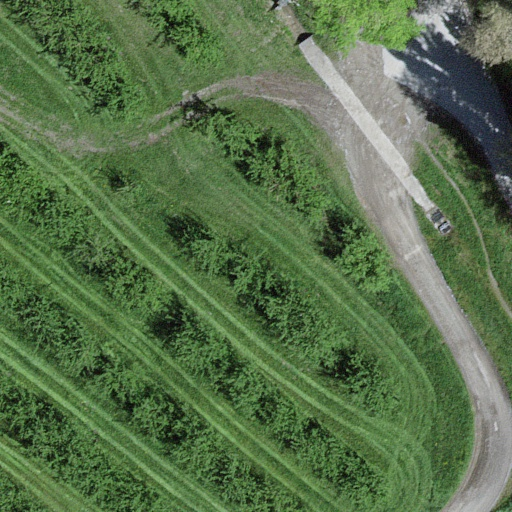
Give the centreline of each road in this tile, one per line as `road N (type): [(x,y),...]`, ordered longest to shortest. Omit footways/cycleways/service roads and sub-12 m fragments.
road 1 (track): [(457,511),(488,485),(475,393),(403,254),(383,125),(443,84)]
road 2 (track): [(335,0),(378,61),(443,84)]
road 3 (unclassified): [(443,84),(511,191)]
